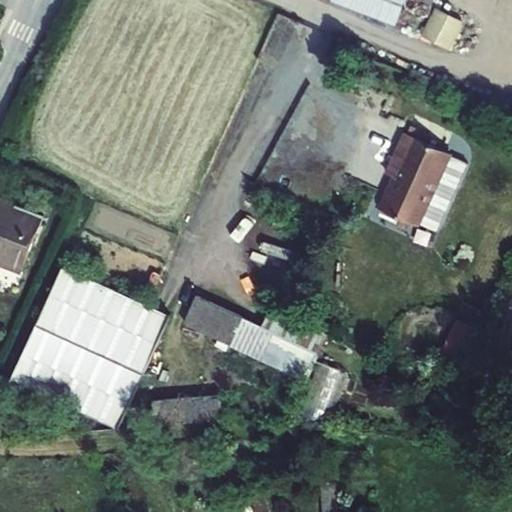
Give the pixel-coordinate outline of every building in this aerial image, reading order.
[(338,0),(397,24),(405,0),(338,0)] [(406,0),(405,12),(411,17),(418,21),(424,18),(431,15),(433,0),(432,0),(406,0)] [(436,6),(426,36),(457,46),(467,16),(436,6)] [(389,213),(426,231),(461,159),(414,136),(395,174),(406,179),(389,213)] [(0,206),(0,246),(28,260),(53,207),(0,182),(0,206)] [(59,266),(8,380),(118,429),(169,315),(59,266)] [(188,329),(304,386),(318,357),(202,301),(188,329)] [(337,421),(351,368),(320,360),(306,413),(337,421)]
